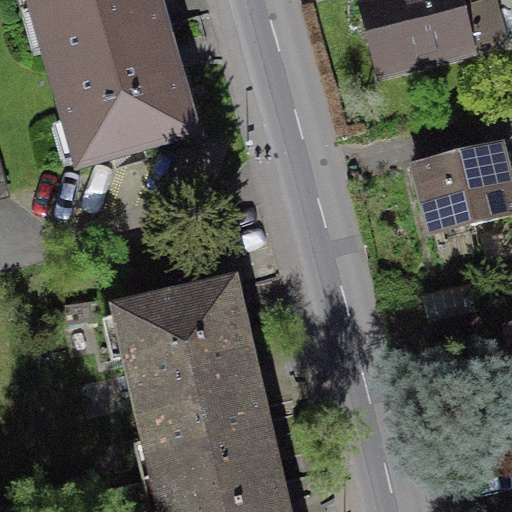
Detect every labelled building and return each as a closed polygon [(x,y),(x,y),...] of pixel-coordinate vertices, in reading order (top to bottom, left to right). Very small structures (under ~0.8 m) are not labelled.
[(32,0),(37,15),(87,0),(32,0)] [(191,136),(151,0),(87,0),(37,15),(81,168),(191,136)] [(472,0),(364,0),(361,1),(381,74),(485,45),(472,0)] [(511,216),(499,161),(412,181),(430,256),(511,236),(511,216)] [(150,481),(269,453),(230,287),(110,315),(150,481)] [(511,315),(501,318),(511,361),(511,315)] [(283,511),(269,453),(150,481),(156,511),(283,511)]
